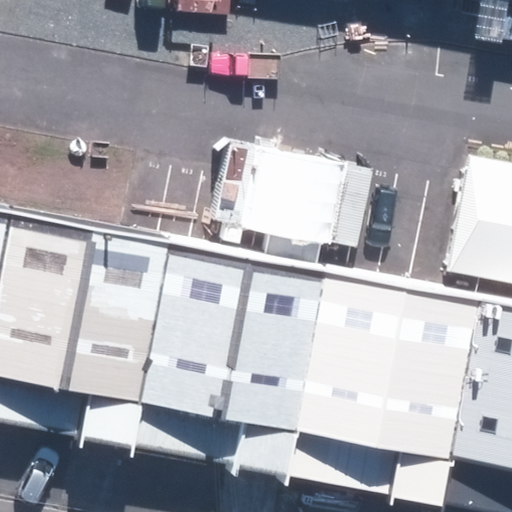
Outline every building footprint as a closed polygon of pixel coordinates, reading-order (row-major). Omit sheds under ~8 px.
[(91,0),(90,0),(0,0),(0,35),(11,37),(14,22),(87,32),(91,0)] [(172,21),(110,10),(104,42),(167,53),(172,21)] [(0,76),(28,81),(34,40),(11,37),(0,35),(0,76)] [(511,157),(469,150),(448,270),(511,280),(511,157)] [(511,511),(511,299),(0,203),(0,417),(511,511)]
